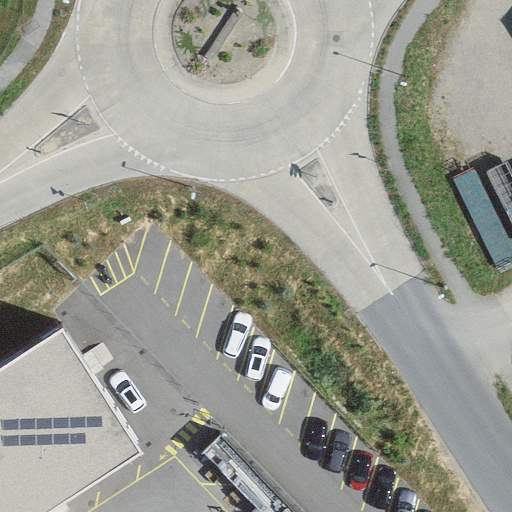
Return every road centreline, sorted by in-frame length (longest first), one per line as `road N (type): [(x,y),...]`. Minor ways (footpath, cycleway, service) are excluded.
road 1 (secondary): [(122,94),(147,121),(179,138),(252,140),(285,123),(326,70),(333,37),(328,0)]
road 2 (secondary): [(122,94),(0,177)]
road 3 (track): [(511,123),(491,67),(505,0)]
